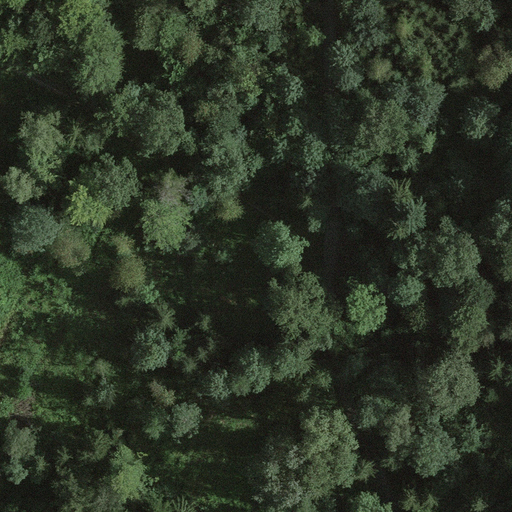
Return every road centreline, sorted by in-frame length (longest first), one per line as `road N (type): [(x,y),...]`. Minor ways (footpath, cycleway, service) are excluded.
road 1 (track): [(333,242),(0,58)]
road 2 (track): [(333,242),(338,356),(407,511)]
road 3 (track): [(335,0),(333,242)]
road 4 (track): [(511,383),(333,242)]
